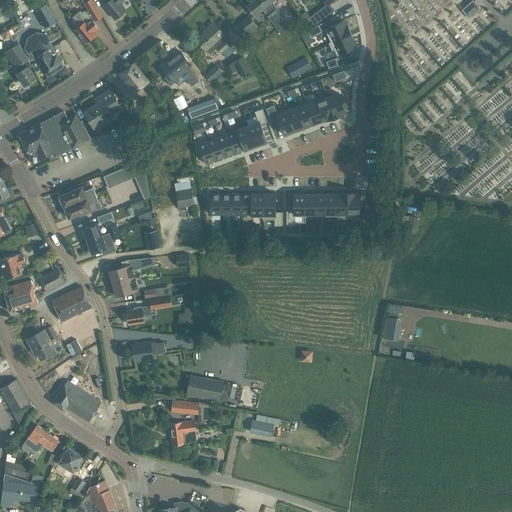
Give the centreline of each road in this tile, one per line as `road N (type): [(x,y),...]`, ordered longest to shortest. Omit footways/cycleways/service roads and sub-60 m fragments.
road 1 (tertiary): [(27,186),(104,316),(121,415),(102,446)]
road 2 (residential): [(253,170),(357,132),(369,32),(360,0)]
road 3 (secondary): [(0,136),(131,51),(189,0)]
road 4 (tertiary): [(0,332),(50,413),(102,446)]
road 5 (residential): [(278,496),(153,465),(130,468)]
